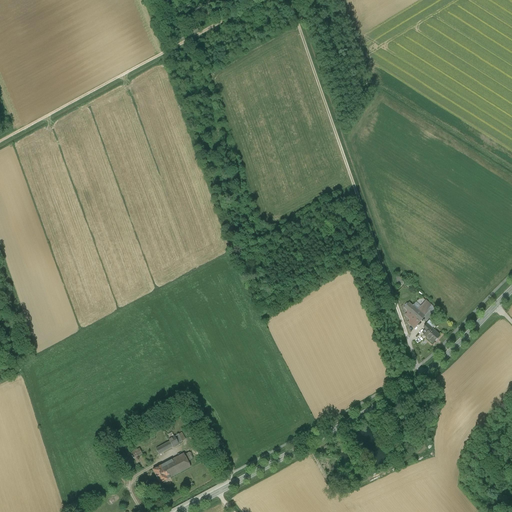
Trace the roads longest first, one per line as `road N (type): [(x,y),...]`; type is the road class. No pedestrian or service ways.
road 1 (track): [(289,0),(417,367)]
road 2 (tertiary): [(180,511),(422,378),(497,306)]
road 3 (track): [(263,0),(0,141)]
